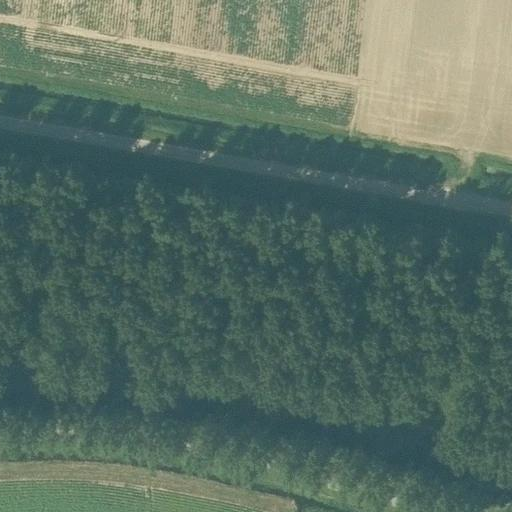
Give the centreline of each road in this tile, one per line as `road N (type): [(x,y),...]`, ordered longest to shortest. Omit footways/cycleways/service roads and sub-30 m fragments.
road 1 (unclassified): [(511,214),(0,122)]
road 2 (unclassified): [(409,511),(314,481),(99,444),(0,444)]
